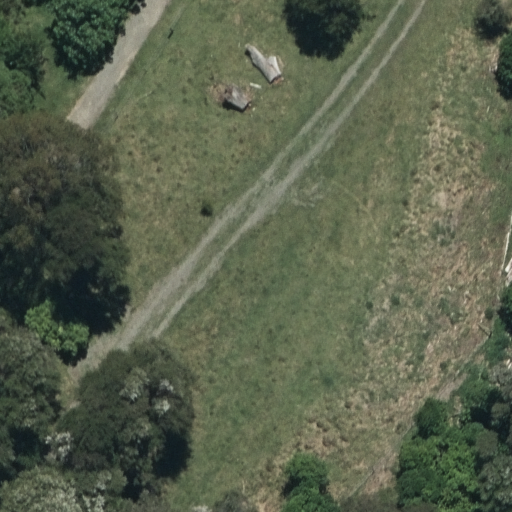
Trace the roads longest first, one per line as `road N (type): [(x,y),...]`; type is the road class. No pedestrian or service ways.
road 1 (track): [(26,511),(356,0)]
road 2 (track): [(0,190),(121,0)]
